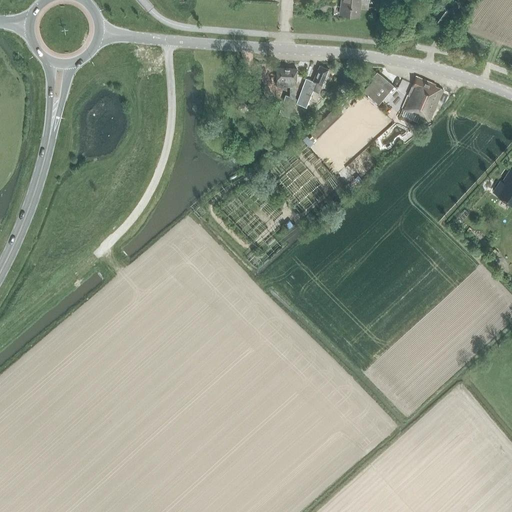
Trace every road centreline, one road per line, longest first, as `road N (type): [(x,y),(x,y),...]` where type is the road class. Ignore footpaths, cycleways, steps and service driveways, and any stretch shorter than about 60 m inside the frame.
road 1 (secondary): [(511,94),(363,55),(98,33)]
road 2 (primary): [(45,152),(0,271)]
